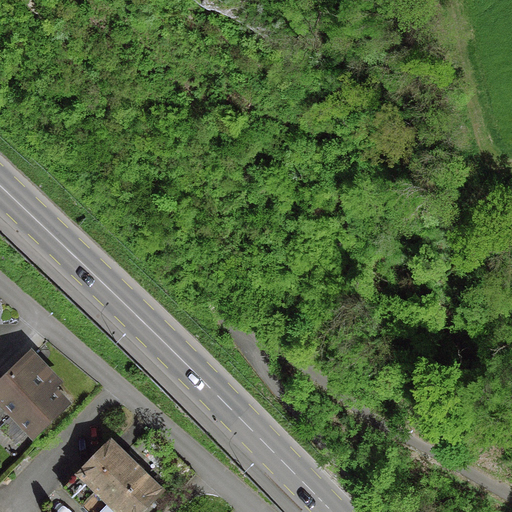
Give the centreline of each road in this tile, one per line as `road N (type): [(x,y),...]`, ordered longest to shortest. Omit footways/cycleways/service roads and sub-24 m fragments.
road 1 (secondary): [(0,187),(329,511)]
road 2 (residential): [(256,511),(0,282)]
